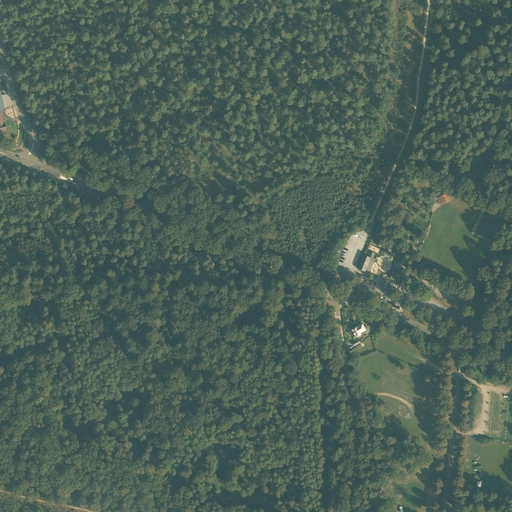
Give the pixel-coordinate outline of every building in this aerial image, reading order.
[(447,194),(437,198),(440,205),(450,200),(447,194)] [(374,263),(375,259),(373,258),(369,257),(363,255),(357,269),(370,273),(374,263)] [(367,295),(372,281),(361,276),(356,290),(367,295)] [(365,327),(364,327),(362,324),(357,327),(352,330),(354,334),(356,337),(361,335),(360,333),(362,332),(363,333),(364,334),(365,334),(366,334),(367,334),(368,333),(369,333),(369,332),(369,331),(370,331),(370,330),(369,329),(369,328),(368,327),(367,327),(366,326),(365,326),(365,327)] [(438,425),(431,425),(431,433),(414,432),(414,436),(437,438),(438,425)] [(397,437),(397,429),(393,429),(393,432),(388,432),(388,434),(393,434),(393,437),(397,437)]
